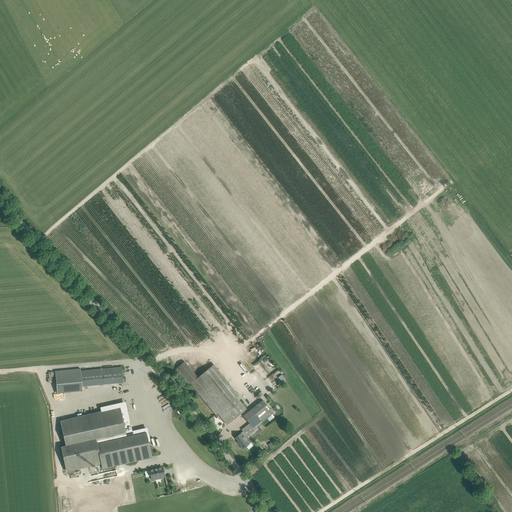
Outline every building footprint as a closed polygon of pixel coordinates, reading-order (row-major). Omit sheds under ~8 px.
[(244,359),(242,361),(251,371),(253,368),(244,359)] [(198,377),(185,361),(175,369),(188,385),(190,383),(198,377)] [(198,377),(190,383),(216,415),(217,413),(227,425),(231,422),(246,409),(237,397),(239,395),(214,364),(198,377)] [(123,382),(122,367),(80,371),(82,386),(123,382)] [(82,391),(82,386),(80,371),(80,369),(55,371),(57,393),(82,391)] [(283,384),(286,381),(282,375),(278,377),(283,384)] [(263,400),(243,416),(249,423),(254,428),(273,413),(273,412),(273,411),(272,409),(270,409),(263,400)] [(66,445),(61,446),(66,472),(101,464),(102,468),(151,457),(146,432),(126,437),(120,408),(61,421),(66,445)] [(254,428),(249,423),(241,430),(243,432),(242,433),(242,432),(235,437),(241,444),(240,445),(243,449),(249,444),(251,442),(247,437),(255,431),(253,429),(254,428)] [(152,479),(155,478),(156,480),(160,479),(160,477),(165,476),(162,467),(150,470),(152,479)]
